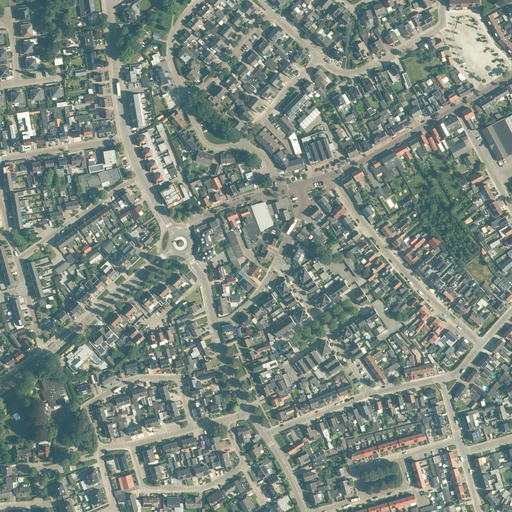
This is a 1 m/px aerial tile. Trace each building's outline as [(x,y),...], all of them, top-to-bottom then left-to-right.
[(77,0),(78,0),(81,16),(80,17),(81,17),(91,16),(90,13),(94,12),(92,0),(77,0)] [(228,0),(226,2),(232,8),(233,8),(235,6),(228,0)] [(298,0),(295,4),(290,10),(292,12),(294,10),(297,7),(297,6),(302,1),(301,0),(300,0),(298,0)] [(318,0),(314,5),(319,10),(323,6),(325,9),(332,2),(330,0),(318,0)] [(384,0),(385,2),(387,8),(387,7),(388,11),(392,10),(392,9),(398,7),(395,0),(384,0)] [(424,9),(427,7),(431,5),(428,0),(423,0),(417,3),(416,2),(413,4),(415,9),(419,7),(422,5),(424,9)] [(251,2),(247,6),(254,13),(256,10),(257,11),(259,10),(251,2)] [(21,9),(19,9),(20,20),(29,19),(28,10),(37,9),(36,3),(20,5),(21,9)] [(215,12),(209,6),(205,3),(203,5),(204,6),(202,8),(209,14),(211,12),(213,14),(215,12)] [(386,11),(385,8),(384,5),(382,5),(381,3),(373,6),(378,18),(380,17),(381,17),(387,15),(385,11),(386,11)] [(328,19),(333,14),(336,17),(342,11),(336,5),(333,8),(331,6),(324,14),(328,19)] [(238,14),(235,17),(243,24),(245,21),(246,22),(247,21),(243,16),(244,14),(239,10),(235,6),(233,8),(232,9),(238,14)] [(247,6),(243,10),(252,18),(253,16),(252,15),(254,13),(247,6)] [(136,20),(131,7),(123,10),(127,23),(136,20)] [(200,9),(201,10),(198,12),(205,18),(207,16),(209,18),(211,16),(209,14),(202,8),(201,7),(200,9)] [(292,12),(288,16),(293,20),(298,14),(298,13),(300,11),(301,11),(297,7),(294,10),(292,12)] [(226,15),(219,9),(217,11),(224,18),(224,17),(226,15)] [(361,18),(364,26),(370,24),(370,22),(373,21),(372,18),(373,18),(370,10),(362,13),(364,16),(361,18)] [(215,13),(222,20),(224,18),(217,11),(215,13)] [(298,14),(293,20),(297,23),(302,17),(300,15),(303,13),(300,11),(298,13),(298,14)] [(302,28),(306,32),(314,23),(310,20),(310,19),(310,18),(313,16),(317,19),(319,17),(313,11),(308,16),(301,23),(304,26),(302,28)] [(417,11),(410,15),(409,16),(410,19),(411,20),(416,17),(419,16),(418,15),(419,15),(417,11)] [(419,16),(416,17),(417,20),(418,20),(418,21),(423,18),(426,24),(434,20),(430,13),(426,15),(425,13),(422,15),(421,14),(419,15),(419,16)] [(345,14),(339,20),(342,23),(340,26),(342,28),(351,19),(345,14)] [(485,18),(488,24),(495,20),(492,14),(485,18)] [(193,18),(191,20),(198,26),(200,24),(202,26),(204,24),(194,15),(192,17),(193,18)] [(232,21),(236,25),(240,29),(242,27),(241,26),(243,24),(235,17),(232,21)] [(416,17),(411,20),(411,21),(415,27),(416,27),(420,25),(418,21),(418,20),(417,20),(416,17)] [(188,24),(196,32),(200,28),(198,26),(191,20),(190,19),(189,21),(190,22),(188,24)] [(32,36),(31,27),(38,26),(37,20),(23,22),(23,25),(21,26),(22,37),(32,36)] [(213,29),(215,27),(209,20),(206,23),(213,29)] [(498,26),(495,20),(488,24),(491,30),(498,26)] [(65,21),(53,23),(55,31),(67,29),(65,21)] [(332,24),(330,27),(332,30),(338,24),(335,21),(332,24)] [(415,27),(411,21),(409,22),(407,21),(403,23),(404,26),(409,34),(414,31),(412,29),(415,28),(415,27)] [(213,29),(206,23),(204,25),(211,31),(213,29)] [(314,23),(306,32),(310,36),(318,27),(314,23)] [(228,25),(225,29),(232,35),(234,33),(235,34),(237,32),(228,25)] [(404,37),(409,34),(404,26),(399,29),(404,37)] [(491,30),(495,36),(502,32),(498,26),(491,30)] [(282,34),(283,36),(284,36),(286,33),(280,27),(278,30),(276,28),(272,32),(278,38),(282,34)] [(376,28),(373,29),(379,39),(382,38),(380,35),(376,28)] [(185,31),(186,32),(184,34),(190,41),(192,38),(194,40),(196,38),(186,29),(185,31)] [(232,35),(225,29),(221,33),(229,41),(231,39),(230,38),(232,35)] [(85,48),(94,47),(92,31),(80,33),(80,38),(84,38),(85,48)] [(275,41),(278,38),(272,32),(268,36),(270,38),(275,42),(275,41)] [(394,42),(399,39),(394,32),(389,34),(394,42)] [(495,36),(498,41),(505,37),(502,32),(495,36)] [(182,36),(180,39),(186,45),(189,42),(191,44),(192,43),(190,41),(184,34),(183,33),(181,35),(182,36)] [(323,36),(321,34),(315,40),(319,44),(327,36),(325,34),(323,36)] [(333,42),(339,36),(337,34),(332,39),(332,38),(331,39),(327,35),(327,36),(319,44),(323,48),(325,45),(328,48),(333,42)] [(389,45),(394,42),(389,34),(385,37),(389,45)] [(370,44),(366,38),(365,35),(362,37),(367,46),(370,44)] [(219,37),(215,42),(222,48),(224,46),(225,47),(227,45),(219,37)] [(505,37),(498,41),(503,47),(509,41),(505,37)] [(270,38),(269,40),(270,41),(274,45),(277,48),(278,48),(282,52),(284,50),(276,42),(275,41),(275,42),(270,38)] [(292,38),(286,44),(288,46),(294,40),(292,38)] [(24,44),(24,47),(24,53),(34,51),(33,45),(38,44),(37,39),(24,40),(24,44)] [(268,50),(272,46),(264,39),(262,41),(263,42),(261,44),(268,50)] [(431,48),(432,49),(435,47),(436,49),(443,45),(440,39),(435,42),(434,39),(428,42),(428,43),(425,44),(425,46),(425,47),(426,48),(425,48),(426,49),(427,48),(429,47),(430,49),(431,48)] [(294,40),(288,46),(290,48),(293,46),(296,42),(294,40)] [(375,43),(379,50),(384,48),(379,40),(375,43)] [(328,48),(331,51),(331,50),(334,53),(332,56),(338,61),(341,57),(343,55),(343,54),(344,53),(344,51),(341,48),(339,48),(337,50),(334,47),(336,45),(337,43),(335,41),(333,42),(328,48)] [(511,44),(509,41),(503,47),(508,52),(511,47),(511,44)] [(211,46),(219,53),(221,51),(220,50),(222,48),(215,42),(211,46)] [(355,53),(360,61),(367,57),(364,51),(367,49),(365,45),(363,42),(356,46),(359,51),(355,53)] [(370,45),(374,53),(379,50),(375,43),(370,45)] [(268,50),(261,44),(259,46),(258,45),(256,47),(264,54),(265,54),(268,50)] [(198,59),(194,55),(190,51),(184,46),(185,47),(182,49),(184,51),(179,56),(183,59),(181,61),(183,64),(185,62),(186,62),(190,57),(192,59),(193,58),(196,61),(198,59)] [(284,50),(282,52),(289,58),(290,59),(292,57),(286,51),(290,48),(288,46),(284,50)] [(299,49),(300,50),(296,54),(302,60),(306,56),(304,53),(306,51),(301,47),(299,49)] [(202,51),(201,50),(199,49),(196,51),(197,52),(196,52),(194,55),(198,59),(198,58),(200,56),(201,55),(199,54),(202,51)] [(209,51),(205,55),(212,61),(214,59),(215,60),(217,58),(209,51)] [(262,55),(260,57),(253,51),(251,52),(252,53),(250,56),(257,62),(261,59),(265,63),(264,63),(266,64),(263,67),(266,70),(268,67),(271,64),(267,60),(262,55)] [(445,62),(447,69),(454,67),(453,64),(451,57),(446,58),(445,57),(446,57),(444,51),(438,53),(440,59),(441,58),(443,62),(445,62)] [(282,53),(280,56),(283,59),(284,58),(287,61),(289,58),(282,52),(282,53)] [(99,68),(98,63),(98,59),(95,59),(94,53),(91,54),(91,53),(86,54),(88,70),(97,69),(96,68),(99,68)] [(157,54),(152,55),(154,60),(151,61),(153,65),(155,64),(160,62),(157,54)] [(302,60),(296,54),(293,58),(299,64),(302,60)] [(27,60),(26,60),(26,64),(27,69),(36,68),(35,61),(40,61),(39,55),(26,57),(27,60)] [(210,66),(211,64),(210,63),(212,61),(205,55),(202,59),(210,66)] [(254,66),(257,62),(250,56),(248,58),(247,57),(245,59),(254,66)] [(54,58),(55,65),(63,64),(62,57),(54,58)] [(288,61),(284,65),(291,72),(293,70),(295,71),(296,69),(288,61)] [(241,65),(239,68),(246,74),(250,70),(242,62),(240,64),(241,65)] [(191,72),(187,76),(193,82),(199,75),(196,72),(199,69),(195,65),(193,63),(192,65),(188,69),(191,72)] [(390,69),(387,71),(394,83),(397,81),(394,76),(401,72),(400,70),(401,70),(398,65),(397,65),(396,63),(389,67),(390,69)] [(7,67),(6,64),(0,64),(0,77),(9,76),(8,71),(7,67)] [(131,72),(126,72),(124,72),(125,75),(126,75),(127,82),(136,81),(135,74),(137,74),(136,70),(142,69),(141,64),(130,66),(131,72)] [(284,65),(281,69),(289,77),(290,75),(289,74),(291,72),(284,65)] [(66,74),(71,76),(75,68),(70,66),(66,74)] [(161,67),(156,69),(153,70),(149,71),(152,76),(155,75),(159,86),(168,83),(166,77),(165,78),(163,74),(164,74),(161,67)] [(234,71),(243,78),(246,74),(239,68),(237,70),(236,69),(234,71)] [(461,86),(463,89),(465,93),(466,95),(476,89),(473,84),(469,82),(460,73),(456,69),(450,72),(452,77),(454,80),(456,84),(461,86)] [(320,70),(315,75),(317,78),(319,80),(317,83),(322,88),(328,82),(324,79),(326,76),(320,70)] [(387,78),(388,78),(386,71),(382,73),(381,71),(377,73),(376,73),(375,73),(374,74),(374,75),(378,83),(382,82),(382,83),(384,83),(384,84),(384,85),(383,86),(385,89),(391,85),(387,78)] [(453,89),(449,91),(444,84),(449,80),(447,78),(444,72),(438,75),(434,78),(445,94),(451,102),(458,98),(456,94),(454,92),(453,89)] [(273,77),(280,84),(283,81),(284,82),(285,81),(277,73),(273,77)] [(103,74),(98,75),(98,74),(89,75),(89,79),(98,78),(99,82),(104,81),(103,74)] [(236,86),(239,82),(235,78),(231,74),(229,76),(231,77),(228,79),(236,86)] [(434,97),(434,96),(436,100),(437,100),(439,104),(441,103),(444,107),(451,102),(445,94),(434,78),(434,76),(431,78),(434,83),(434,84),(433,83),(428,86),(427,84),(426,85),(434,97)] [(273,77),(270,81),(278,89),(280,87),(278,86),(280,84),(273,77)] [(226,81),(225,80),(224,82),(232,90),(236,86),(228,79),(226,81)] [(360,83),(359,84),(365,93),(371,89),(372,92),(375,90),(373,86),(370,79),(367,81),(366,80),(363,81),(362,80),(359,82),(360,83)] [(305,94),(308,96),(311,93),(310,92),(313,90),(311,89),(314,86),(309,81),(304,86),(306,88),(303,91),(305,94)] [(428,95),(429,98),(428,99),(435,112),(440,109),(438,104),(437,102),(433,97),(434,97),(426,85),(424,82),(421,83),(424,89),(427,94),(428,96),(428,95)] [(105,86),(99,87),(98,86),(92,87),(92,92),(99,91),(99,94),(106,94),(105,86)] [(215,92),(218,96),(221,98),(223,95),(225,96),(228,93),(220,86),(215,92)] [(267,86),(263,90),(270,96),(272,94),(274,95),(275,93),(267,86)] [(465,93),(463,89),(461,86),(457,89),(458,92),(461,97),(466,95),(465,93)] [(60,96),(60,98),(64,97),(62,88),(59,88),(59,87),(55,88),(55,87),(50,88),(51,97),(60,96)] [(320,87),(317,90),(322,96),(324,98),(326,96),(325,94),(325,93),(325,92),(322,90),(320,87)] [(349,90),(346,91),(351,101),(352,101),(353,102),(355,101),(355,100),(355,99),(357,97),(358,98),(360,99),(362,98),(359,94),(360,94),(356,87),(353,89),(352,88),(351,88),(351,87),(348,89),(349,90)] [(504,88),(492,96),(495,101),(496,103),(500,101),(499,99),(506,95),(510,101),(509,101),(511,105),(511,99),(507,87),(504,88)] [(39,99),(39,104),(45,103),(43,90),(40,91),(40,90),(36,90),(31,91),(32,100),(39,99)] [(268,98),(270,96),(263,90),(260,94),(268,101),(269,99),(268,98)] [(384,100),(379,90),(375,92),(380,102),(383,108),(387,106),(384,100)] [(13,103),(19,102),(20,107),(25,106),(24,93),(20,93),(20,92),(17,93),(11,93),(13,103)] [(382,95),(386,103),(392,100),(388,92),(382,95)] [(236,102),(238,99),(235,96),(232,93),(229,96),(236,102)] [(300,93),(296,97),(304,105),(310,99),(308,96),(305,94),(303,96),(300,93)] [(341,94),(333,98),(338,107),(340,109),(343,107),(342,105),(346,103),(347,105),(350,103),(345,94),(342,96),(341,94)] [(215,96),(213,98),(211,96),(206,101),(212,107),(215,104),(217,106),(222,101),(215,96)] [(422,110),(426,117),(429,115),(434,112),(424,96),(423,97),(423,96),(421,97),(427,107),(422,110)] [(495,101),(492,96),(488,98),(480,103),(487,115),(491,113),(490,112),(492,112),(496,119),(502,116),(496,103),(495,101)] [(263,106),(264,105),(256,97),(253,101),(260,108),(262,105),(263,106)] [(296,97),(292,101),(300,109),(304,105),(296,97)] [(366,98),(362,100),(367,109),(371,116),(377,112),(375,109),(373,110),(371,107),(366,98)] [(101,104),(94,104),(95,108),(108,106),(107,99),(100,100),(101,104)] [(244,104),(243,103),(238,99),(236,102),(237,103),(236,104),(241,108),(239,109),(244,113),(241,116),(247,122),(252,117),(247,112),(249,110),(244,105),(244,104)] [(414,118),(415,118),(422,113),(417,105),(419,104),(416,99),(411,102),(414,107),(409,110),(414,118)] [(253,101),(249,105),(257,113),(258,111),(257,110),(260,108),(253,101)] [(292,101),(287,105),(296,113),(300,109),(292,101)] [(287,105),(283,109),(287,112),(284,115),(289,120),(296,113),(287,105)] [(470,108),(462,112),(473,131),(476,129),(470,118),(474,116),(470,108)] [(229,109),(227,111),(233,117),(235,114),(229,109)] [(102,114),(96,115),(96,119),(109,117),(108,110),(102,111),(102,114)] [(187,125),(180,117),(181,115),(177,110),(168,118),(175,126),(173,128),(177,133),(179,131),(180,131),(187,125)] [(355,112),(344,118),(347,123),(357,117),(355,112)] [(381,122),(387,118),(390,117),(388,113),(381,117),(379,118),(381,122)] [(511,114),(505,119),(505,118),(482,130),(488,142),(492,150),(499,161),(511,154),(511,114)] [(392,115),(390,117),(387,118),(392,126),(392,127),(390,123),(395,133),(412,123),(410,119),(408,115),(400,119),(398,116),(394,118),(392,115)] [(278,121),(289,132),(293,128),(294,127),(284,116),(278,121)] [(444,124),(438,127),(440,131),(441,133),(444,139),(451,135),(450,134),(457,130),(462,127),(457,117),(456,116),(444,123),(444,124)] [(379,118),(374,122),(376,126),(382,123),(381,122),(379,118)] [(97,121),(91,122),(91,123),(91,124),(91,126),(92,133),(98,132),(98,133),(111,131),(111,129),(112,128),(112,126),(110,125),(110,123),(107,123),(107,122),(106,120),(100,121),(101,126),(98,127),(97,121)] [(243,125),(237,120),(232,126),(237,131),(243,125)] [(375,137),(373,138),(377,145),(382,142),(379,135),(377,132),(375,129),(377,128),(373,121),(373,120),(367,123),(375,137)] [(158,122),(159,125),(156,126),(159,132),(166,129),(163,123),(162,123),(161,121),(158,122)] [(388,133),(390,132),(392,136),(396,134),(395,133),(390,123),(384,126),(388,133)] [(60,140),(67,139),(66,133),(68,133),(68,132),(67,124),(62,125),(63,134),(60,134),(60,140)] [(75,130),(72,131),(73,138),(79,137),(78,130),(80,130),(79,125),(79,124),(75,124),(75,130)] [(85,125),(85,129),(83,129),(84,136),(91,135),(91,133),(92,133),(91,124),(85,125)] [(330,126),(333,131),(339,141),(344,138),(338,129),(336,130),(333,124),(330,126)] [(21,141),(20,137),(20,135),(18,136),(18,137),(16,138),(14,125),(6,126),(9,139),(12,138),(13,147),(20,146),(19,141),(21,141)] [(49,142),(55,141),(55,135),(56,135),(55,127),(55,126),(50,126),(51,136),(48,136),(49,142)] [(435,128),(430,131),(441,149),(444,148),(441,143),(441,142),(437,136),(439,135),(438,132),(436,129),(435,128)] [(270,152),(272,154),(283,143),(281,142),(279,145),(263,129),(256,137),(256,138),(257,137),(271,151),(270,152)] [(365,132),(364,129),(362,130),(364,133),(368,140),(371,139),(366,131),(365,132)] [(28,131),(22,132),(23,139),(23,141),(24,146),(31,145),(30,140),(30,138),(29,136),(28,131)] [(137,138),(138,142),(151,138),(149,131),(139,135),(140,137),(137,138)] [(313,162),(314,164),(318,163),(318,162),(321,161),(321,163),(324,162),(323,160),(333,157),(333,158),(338,156),(331,137),(330,135),(329,134),(328,133),(327,133),(326,132),(325,132),(324,132),(322,132),(309,137),(309,136),(301,138),(311,166),(310,163),(313,162)] [(379,135),(382,142),(388,139),(384,132),(379,135)] [(190,139),(192,138),(189,135),(187,136),(185,134),(179,139),(190,152),(196,147),(190,139)] [(424,134),(418,137),(426,151),(428,150),(425,143),(428,142),(424,134)] [(143,148),(153,144),(151,138),(138,142),(140,147),(143,146),(143,148)] [(417,138),(409,143),(413,150),(416,148),(421,157),(422,157),(424,161),(428,159),(426,155),(417,138)] [(349,157),(350,157),(350,158),(359,154),(354,145),(351,139),(341,144),(343,150),(346,149),(349,157)] [(447,143),(446,144),(449,149),(450,149),(456,145),(452,139),(446,142),(447,143)] [(365,141),(359,144),(363,153),(369,149),(373,148),(369,141),(366,142),(365,141)] [(459,156),(460,157),(465,154),(464,153),(469,151),(464,141),(456,145),(450,149),(455,158),(459,156)] [(141,151),(143,156),(156,150),(153,144),(143,148),(144,150),(141,151)] [(408,160),(412,158),(404,145),(394,151),(395,152),(398,157),(404,154),(408,160)] [(116,163),(114,150),(103,152),(105,164),(116,163)] [(156,150),(143,156),(145,160),(148,158),(149,160),(158,156),(156,150)] [(277,160),(284,155),(281,150),(273,155),(277,160)] [(211,165),(214,155),(208,154),(208,155),(205,154),(205,153),(199,151),(196,161),(211,165)] [(395,152),(381,159),(383,163),(384,163),(388,171),(397,166),(401,172),(405,170),(398,157),(395,152)] [(234,154),(229,154),(229,155),(221,156),(221,158),(221,159),(222,164),(235,163),(234,154)] [(466,157),(465,154),(460,157),(461,160),(464,159),(468,166),(470,169),(474,166),(473,164),(473,163),(475,162),(471,155),(466,157)] [(284,155),(277,160),(280,164),(287,159),(284,155)] [(79,168),(86,167),(84,158),(80,158),(80,156),(71,157),(72,165),(79,164),(79,168)] [(147,164),(149,168),(161,163),(158,156),(149,160),(150,162),(147,164)] [(297,158),(297,160),(299,169),(305,167),(302,158),(300,159),(299,158),(299,157),(297,158)] [(66,164),(65,158),(58,159),(59,165),(63,165),(64,169),(66,168),(67,174),(70,174),(68,164),(66,164)] [(383,163),(381,159),(381,158),(372,163),(374,165),(370,167),(373,172),(381,168),(384,173),(385,173),(387,176),(390,174),(388,171),(384,163),(383,163)] [(287,159),(280,164),(280,165),(281,164),(283,167),(282,169),(285,171),(289,160),(287,159)] [(50,171),(54,171),(53,166),(52,160),(45,161),(46,167),(49,167),(50,171)] [(289,160),(285,171),(289,172),(290,170),(294,169),(294,170),(292,161),(289,160)] [(38,176),(41,175),(40,162),(39,162),(39,163),(37,163),(36,163),(32,163),(33,172),(37,171),(38,176)] [(89,166),(88,166),(89,169),(90,173),(104,170),(104,168),(104,167),(103,165),(103,163),(96,165),(89,166)] [(153,171),(154,173),(164,169),(161,163),(149,168),(150,172),(153,171)] [(211,179),(217,176),(218,175),(217,175),(220,166),(215,165),(213,174),(212,174),(211,179)] [(110,169),(110,170),(105,171),(105,170),(91,175),(91,173),(90,173),(87,174),(78,176),(83,199),(87,198),(85,188),(89,187),(89,188),(101,183),(102,187),(110,185),(111,186),(122,178),(120,174),(121,173),(120,171),(119,171),(118,168),(110,169)] [(152,177),(155,181),(167,175),(164,169),(154,173),(155,175),(152,177)] [(352,174),(357,182),(361,188),(366,184),(362,177),(364,175),(361,169),(352,174)] [(248,182),(245,183),(247,190),(253,188),(251,181),(255,180),(252,172),(246,174),(247,178),(248,182)] [(467,182),(467,181),(470,179),(470,180),(472,184),(483,178),(481,173),(478,175),(477,172),(458,182),(461,187),(467,183),(467,182)] [(350,194),(352,197),(355,194),(353,190),(353,188),(352,185),(357,182),(352,174),(341,181),(346,189),(350,194)] [(160,185),(170,181),(167,175),(155,181),(157,185),(159,183),(160,185)] [(221,175),(217,177),(222,187),(226,185),(221,175)] [(202,183),(199,176),(189,180),(192,187),(197,185),(202,183)] [(207,190),(210,196),(212,195),(215,202),(220,200),(217,193),(215,194),(212,189),(212,188),(211,188),(210,187),(214,185),(216,190),(222,187),(217,177),(217,176),(211,179),(203,182),(205,186),(206,185),(208,189),(208,188),(208,189),(207,190)] [(241,184),(240,180),(237,181),(241,192),(247,190),(245,183),(241,184)] [(227,188),(231,196),(238,193),(232,181),(228,182),(230,186),(227,188)] [(165,199),(177,191),(176,190),(177,189),(173,183),(169,186),(170,187),(161,192),(164,197),(165,199)] [(484,194),(490,191),(487,184),(481,187),(482,190),(478,193),(479,197),(482,195),(484,194)] [(185,187),(182,189),(185,197),(184,198),(185,200),(183,201),(184,201),(190,198),(185,187)] [(202,204),(204,208),(210,204),(203,190),(200,192),(202,196),(201,197),(202,200),(201,200),(203,203),(202,204)] [(169,206),(177,200),(178,202),(183,199),(179,193),(178,193),(177,191),(165,199),(166,200),(166,201),(169,206)] [(494,197),(490,191),(484,194),(488,200),(494,197)] [(23,195),(23,192),(10,194),(11,200),(18,199),(18,196),(23,195)] [(125,201),(131,197),(127,192),(122,196),(123,198),(121,199),(123,202),(125,201)] [(356,195),(352,198),(359,207),(363,205),(363,204),(361,201),(363,200),(358,193),(356,195)] [(66,210),(72,209),(71,202),(68,203),(67,197),(64,198),(66,210)] [(134,202),(131,197),(125,201),(129,206),(134,202)] [(318,201),(328,214),(333,209),(323,197),(318,201)] [(404,207),(412,203),(409,197),(401,202),(404,207)] [(271,204),(267,206),(271,215),(279,213),(282,221),(290,219),(288,210),(283,211),(279,201),(271,204)] [(495,201),(490,204),(493,210),(499,207),(495,201)] [(28,203),(12,206),(13,212),(20,210),(19,208),(25,207),(25,206),(29,206),(29,205),(28,203)] [(264,230),(279,238),(284,227),(282,226),(281,228),(275,225),(271,215),(267,206),(266,203),(255,206),(264,230)] [(342,204),(338,206),(331,212),(336,219),(341,215),(342,214),(345,211),(343,209),(345,207),(342,204)] [(371,215),(374,213),(371,208),(373,207),(370,204),(369,205),(365,207),(364,206),(362,208),(363,210),(362,210),(370,222),(373,220),(373,218),(371,215)] [(470,213),(477,207),(475,204),(467,210),(470,213)] [(112,212),(111,210),(108,206),(103,210),(107,215),(110,214),(114,220),(117,218),(112,212)] [(135,220),(139,217),(143,214),(137,206),(131,211),(134,215),(132,216),(135,220)] [(249,238),(259,233),(264,230),(255,206),(248,207),(240,210),(242,215),(245,222),(243,223),(244,225),(246,228),(249,238)] [(51,220),(57,219),(56,213),(53,213),(52,207),(48,208),(51,220)] [(321,211),(317,207),(313,210),(320,218),(323,215),(321,212),(321,211)] [(499,207),(493,210),(497,217),(503,213),(499,207)] [(118,216),(120,219),(122,222),(127,219),(125,216),(130,212),(128,209),(118,216)] [(103,210),(99,213),(106,223),(109,221),(105,217),(107,215),(103,210)] [(234,231),(238,229),(235,222),(240,220),(236,210),(226,214),(229,221),(232,228),(233,230),(234,230),(234,231)] [(320,218),(313,210),(309,213),(314,219),(314,218),(317,221),(320,218)] [(99,213),(94,216),(98,222),(100,220),(102,219),(99,213)] [(29,218),(29,215),(28,215),(24,216),(24,215),(21,216),(14,218),(15,223),(22,222),(21,219),(29,218)] [(224,228),(232,246),(238,259),(245,256),(233,230),(232,228),(231,230),(229,230),(226,223),(227,222),(224,215),(219,218),(219,217),(219,218),(221,223),(224,228)] [(99,234),(100,233),(99,231),(100,230),(95,224),(98,222),(94,216),(89,220),(98,233),(99,234)] [(345,226),(351,222),(347,216),(336,224),(334,221),(331,223),(330,224),(335,232),(340,229),(337,225),(338,224),(339,226),(343,223),(345,226)] [(502,219),(501,217),(491,223),(494,227),(499,224),(501,226),(508,222),(505,217),(502,219)] [(208,223),(199,227),(203,233),(212,228),(212,229),(215,228),(218,234),(223,232),(219,226),(220,226),(219,224),(221,223),(219,218),(208,223)] [(382,218),(379,220),(375,223),(378,226),(384,221),(382,218)] [(98,233),(89,220),(84,223),(88,229),(90,227),(95,235),(98,233)] [(410,223),(407,220),(399,227),(402,230),(410,223)] [(350,234),(349,232),(355,228),(351,222),(345,226),(344,227),(346,230),(343,231),(344,233),(343,234),(340,229),(335,232),(338,237),(337,237),(340,241),(342,239),(345,237),(345,238),(350,234)] [(381,229),(384,233),(389,229),(387,227),(390,224),(388,222),(382,227),(382,228),(381,229)] [(83,233),(83,232),(86,237),(89,235),(86,231),(88,229),(84,223),(79,227),(83,233)] [(314,225),(308,230),(312,234),(313,236),(315,239),(319,243),(325,238),(321,234),(314,225)] [(511,232),(511,229),(510,227),(508,228),(507,226),(499,231),(503,238),(507,235),(507,236),(511,232)] [(213,244),(218,243),(215,234),(215,235),(212,229),(212,228),(203,233),(199,227),(197,228),(196,229),(195,230),(195,231),(196,232),(198,236),(199,235),(201,241),(200,242),(199,242),(199,244),(199,247),(200,247),(200,246),(202,245),(203,249),(203,252),(203,253),(201,254),(205,261),(208,259),(208,261),(213,258),(217,256),(213,244)] [(389,229),(384,233),(388,238),(389,236),(390,237),(396,232),(392,227),(389,229)] [(125,228),(120,232),(124,236),(129,242),(133,238),(127,233),(128,232),(125,228)] [(129,228),(127,230),(130,233),(133,237),(138,234),(136,230),(132,232),(129,228)] [(250,249),(254,247),(251,243),(250,240),(249,238),(246,228),(243,229),(245,235),(244,235),(250,249)] [(300,232),(304,235),(307,237),(310,233),(303,228),(300,232)] [(81,237),(75,229),(71,233),(74,238),(77,236),(79,239),(81,237)] [(436,235),(433,232),(430,229),(429,230),(427,231),(430,235),(433,238),(436,235)] [(354,241),(355,240),(356,243),(361,239),(359,237),(361,236),(357,231),(350,236),(352,238),(347,242),(349,244),(354,240),(354,241)] [(475,236),(479,242),(485,239),(480,232),(475,235),(475,236)] [(76,244),(72,240),(74,238),(71,233),(66,236),(73,246),(76,244)] [(259,233),(249,238),(252,239),(253,240),(264,245),(265,242),(265,241),(259,238),(256,237),(257,236),(259,235),(259,233)] [(296,238),(300,241),(305,245),(308,240),(305,238),(299,233),(296,238)] [(152,240),(147,234),(145,235),(144,234),(134,240),(139,248),(143,246),(142,244),(143,243),(146,246),(146,245),(147,246),(149,244),(148,244),(152,240)] [(268,235),(266,239),(267,239),(270,241),(268,243),(269,244),(270,244),(274,246),(276,244),(277,240),(273,238),(268,235)] [(442,242),(436,235),(433,238),(428,242),(434,248),(438,245),(441,242),(442,242)] [(66,236),(61,240),(65,245),(67,244),(70,248),(73,246),(66,236)] [(396,247),(404,241),(399,236),(393,241),(394,242),(392,243),(396,247)] [(415,236),(409,241),(412,244),(418,239),(415,236)] [(416,248),(425,240),(422,236),(413,244),(416,248)] [(488,246),(484,248),(486,252),(492,248),(500,243),(498,239),(490,245),(488,246)] [(56,243),(59,249),(65,245),(61,240),(56,243)] [(253,242),(251,243),(254,247),(257,246),(258,247),(257,249),(264,253),(263,256),(268,259),(271,252),(266,250),(267,247),(264,245),(253,240),(252,242),(253,242)] [(366,242),(365,242),(364,240),(358,245),(359,247),(362,251),(369,246),(366,242)] [(408,245),(406,243),(404,241),(396,247),(399,251),(401,250),(401,251),(408,245)] [(346,251),(355,244),(353,242),(348,246),(347,245),(344,248),(346,251)] [(91,249),(88,244),(82,248),(84,252),(85,254),(91,249)] [(129,244),(122,251),(128,258),(136,251),(129,244)] [(346,252),(347,253),(348,255),(356,248),(354,245),(346,252)] [(242,269),(238,259),(232,246),(226,249),(232,262),(240,270),(242,269)] [(302,252),(307,255),(310,249),(303,246),(302,249),(294,246),(292,247),(291,249),(290,250),(301,255),(302,252)] [(109,255),(103,247),(101,249),(99,251),(106,258),(109,255)] [(96,249),(86,256),(90,261),(94,258),(96,261),(102,257),(100,253),(100,254),(96,249)] [(365,254),(370,261),(377,256),(373,252),(371,249),(365,254)] [(405,255),(404,257),(407,261),(415,254),(411,249),(405,254),(405,255)] [(294,262),(295,264),(293,266),(296,270),(301,266),(298,261),(301,255),(290,250),(290,251),(289,252),(289,254),(289,255),(289,256),(295,259),(294,262)] [(431,251),(423,258),(426,262),(434,255),(431,251)] [(415,254),(407,261),(411,265),(413,263),(413,264),(420,259),(421,256),(417,252),(415,254)] [(110,257),(119,266),(126,259),(120,253),(116,257),(113,255),(110,257)] [(75,260),(70,254),(65,257),(70,264),(75,260)] [(499,267),(504,272),(507,270),(508,269),(511,265),(511,258),(511,257),(499,267)] [(379,270),(381,269),(385,265),(381,261),(381,262),(378,258),(372,263),(375,266),(372,269),(374,271),(367,278),(370,281),(378,274),(377,272),(379,270)] [(438,268),(444,262),(441,259),(434,265),(438,268)] [(107,261),(102,266),(105,269),(103,271),(109,277),(115,272),(111,269),(110,268),(112,266),(107,261)] [(424,261),(420,264),(417,268),(416,270),(420,274),(428,266),(424,261)] [(444,262),(438,268),(441,272),(447,266),(444,262)] [(3,272),(10,271),(8,264),(2,266),(3,272)] [(246,264),(241,270),(247,275),(249,273),(255,277),(257,278),(260,274),(258,273),(261,269),(255,265),(252,268),(250,267),(246,264)] [(428,266),(420,274),(423,278),(425,276),(426,277),(433,270),(428,266)] [(214,269),(217,280),(225,278),(222,267),(214,269)] [(296,273),(300,278),(308,272),(304,267),(296,273)] [(380,279),(385,285),(389,282),(387,280),(393,275),(389,271),(386,268),(382,273),(379,275),(380,275),(382,278),(380,279)] [(247,275),(241,270),(238,273),(243,277),(238,282),(242,285),(241,286),(247,292),(253,286),(247,281),(250,278),(247,275)] [(5,279),(12,277),(10,271),(3,272),(5,279)] [(41,276),(44,275),(43,271),(40,272),(37,273),(30,275),(32,281),(39,279),(38,276),(41,275),(41,276)] [(303,283),(304,283),(312,278),(308,272),(300,278),(303,283)] [(430,281),(428,283),(432,287),(440,279),(441,278),(442,277),(437,273),(429,280),(430,281)] [(181,276),(179,274),(175,278),(181,285),(185,281),(187,283),(189,281),(183,274),(181,276)] [(446,280),(449,283),(454,277),(451,274),(446,280)] [(499,274),(497,276),(498,277),(500,280),(501,281),(504,283),(505,284),(509,281),(506,278),(504,276),(502,274),(501,274),(500,276),(499,274)] [(59,275),(54,278),(54,280),(57,290),(60,288),(61,290),(65,287),(64,285),(63,286),(59,281),(61,280),(59,275)] [(93,276),(90,279),(89,280),(93,284),(97,289),(102,284),(96,278),(95,278),(93,276)] [(12,277),(5,279),(7,285),(13,283),(12,277)] [(395,288),(390,293),(392,296),(397,291),(396,289),(401,284),(395,277),(390,283),(389,282),(385,285),(382,288),(386,291),(392,285),(395,288)] [(173,284),(171,286),(169,284),(177,292),(179,290),(178,289),(181,285),(175,278),(171,282),(173,284)] [(304,283),(308,288),(315,283),(312,278),(304,283)] [(432,287),(436,290),(438,289),(438,290),(444,284),(440,279),(432,287)] [(89,280),(85,284),(82,281),(79,284),(86,291),(88,289),(92,293),(95,291),(96,292),(97,290),(97,289),(93,284),(89,280)] [(349,288),(346,284),(343,280),(338,283),(344,292),(349,288)] [(285,281),(276,287),(280,292),(288,286),(285,281)] [(487,293),(490,295),(491,296),(493,294),(492,293),(489,291),(491,289),(488,285),(489,284),(486,281),(481,286),(488,292),(487,293)] [(501,281),(497,285),(504,292),(504,293),(500,297),(502,299),(505,302),(507,300),(508,301),(511,296),(511,294),(507,290),(509,288),(507,287),(505,284),(504,283),(501,281)] [(318,288),(315,283),(308,288),(311,293),(318,288)] [(338,295),(344,292),(338,283),(333,287),(338,295)] [(169,284),(167,287),(165,285),(161,288),(168,295),(170,293),(172,296),(177,292),(169,284)] [(225,284),(223,284),(218,285),(220,294),(222,293),(222,296),(231,296),(229,286),(225,287),(225,284)] [(469,286),(466,284),(458,292),(461,295),(469,286)] [(292,291),(288,286),(280,292),(283,297),(291,292),(292,291)] [(441,295),(445,299),(452,291),(453,290),(455,288),(453,286),(451,288),(450,287),(449,288),(448,287),(442,293),(443,294),(441,295)] [(466,296),(473,288),(470,286),(463,293),(466,296)] [(327,291),(330,295),(333,299),(338,295),(333,287),(327,291)] [(396,295),(401,301),(402,300),(404,298),(410,293),(406,289),(403,287),(396,295)] [(159,294),(157,296),(160,300),(163,303),(167,299),(166,297),(168,295),(161,288),(157,292),(159,294)] [(35,292),(37,298),(44,296),(47,295),(49,295),(48,291),(47,289),(42,290),(35,292)] [(84,289),(80,293),(86,299),(90,295),(84,289)] [(355,296),(359,301),(366,296),(363,291),(362,291),(361,289),(358,291),(360,293),(355,296)] [(453,290),(452,291),(445,299),(449,303),(451,301),(451,302),(458,295),(453,290)] [(294,297),(291,292),(283,297),(287,302),(294,297)] [(82,303),(86,299),(80,293),(76,297),(82,303)] [(146,297),(153,304),(154,306),(158,302),(160,300),(157,296),(154,293),(152,295),(150,293),(146,297)] [(320,297),(326,305),(331,302),(330,301),(325,293),(320,297)] [(272,294),(266,297),(272,305),(277,301),(272,294)] [(370,301),(366,296),(359,301),(362,306),(367,303),(368,305),(370,303),(369,301),(370,301)] [(409,303),(410,304),(413,307),(419,301),(415,298),(412,296),(408,301),(406,300),(404,302),(400,306),(403,309),(407,305),(409,303)] [(38,300),(40,307),(46,305),(45,302),(48,301),(47,297),(38,300)] [(144,303),(142,305),(148,311),(150,309),(149,308),(153,304),(146,297),(142,301),(144,303)] [(266,297),(261,301),(266,308),(272,305),(266,297)] [(294,297),(287,302),(290,307),(298,302),(294,297)] [(321,309),(326,305),(320,297),(315,300),(321,309)] [(69,302),(71,304),(77,310),(81,307),(73,298),(69,302)] [(218,299),(221,315),(229,313),(229,312),(232,311),(231,303),(228,304),(227,304),(226,298),(223,299),(223,298),(218,299)] [(458,311),(463,306),(466,302),(461,298),(461,299),(455,305),(456,306),(454,307),(456,309),(456,310),(457,311),(458,311)] [(482,298),(481,299),(477,304),(480,306),(482,304),(485,307),(486,306),(488,304),(482,298)] [(11,301),(13,305),(13,307),(20,305),(18,299),(11,301)] [(504,305),(501,301),(499,299),(496,302),(494,301),(491,304),(495,307),(495,306),(499,310),(504,305)] [(466,302),(463,306),(458,311),(462,315),(464,313),(465,314),(470,308),(468,305),(465,308),(463,306),(467,302),(466,302)] [(391,309),(394,312),(400,306),(397,303),(391,309)] [(486,306),(490,309),(493,313),(496,310),(489,303),(488,304),(486,306)] [(77,310),(71,304),(67,308),(73,314),(77,310)] [(132,304),(127,308),(134,315),(136,313),(138,314),(139,313),(142,311),(136,304),(133,306),(132,304)] [(198,311),(195,304),(184,309),(185,312),(189,310),(190,314),(192,313),(198,311)] [(21,312),(20,305),(13,307),(14,310),(10,311),(11,314),(15,313),(21,312)] [(421,307),(415,312),(418,315),(420,312),(423,314),(427,309),(423,306),(422,307),(421,307)] [(252,314),(256,318),(256,319),(265,329),(270,327),(269,325),(269,324),(260,314),(262,311),(258,307),(253,312),(254,312),(252,314)] [(130,318),(134,315),(127,308),(123,312),(125,314),(123,315),(123,316),(129,321),(130,322),(132,320),(130,318)] [(304,308),(298,312),(304,320),(309,317),(304,308)] [(374,309),(369,312),(374,320),(380,316),(374,309)] [(427,309),(423,314),(420,317),(425,321),(430,315),(431,313),(427,309)] [(62,310),(56,316),(55,317),(58,323),(60,320),(62,322),(63,322),(65,321),(64,320),(68,317),(62,310)] [(416,315),(413,311),(405,318),(408,321),(409,322),(412,318),(413,319),(416,315)] [(468,317),(469,318),(468,319),(472,323),(479,315),(474,311),(468,317)] [(23,318),(21,312),(15,313),(16,316),(12,317),(13,321),(23,318)] [(299,324),(304,320),(298,312),(293,315),(298,322),(299,324)] [(374,320),(369,312),(364,316),(369,323),(374,320)] [(117,314),(113,317),(120,324),(122,322),(124,325),(129,321),(123,316),(123,315),(121,314),(119,316),(117,314)] [(240,320),(246,326),(249,323),(251,325),(254,322),(246,314),(240,320)] [(181,319),(176,321),(178,324),(177,324),(178,325),(184,321),(188,319),(189,319),(187,315),(181,318),(181,319)] [(291,315),(284,320),(290,329),(296,325),(295,324),(293,320),(294,320),(291,315)] [(479,315),(472,323),(476,326),(477,325),(478,325),(483,319),(481,317),(479,315)] [(120,324),(113,317),(109,321),(111,323),(109,325),(113,330),(115,332),(116,333),(120,329),(118,326),(120,324)] [(371,329),(362,317),(356,321),(360,326),(363,325),(368,332),(371,329)] [(25,324),(23,318),(13,321),(15,327),(19,326),(25,324)] [(434,325),(436,327),(440,322),(436,318),(435,320),(434,319),(428,325),(431,327),(434,325)] [(45,326),(43,328),(46,331),(48,329),(51,332),(56,327),(53,324),(55,322),(52,319),(50,321),(49,320),(48,319),(47,319),(47,320),(44,323),(43,323),(43,324),(44,325),(45,326)] [(284,320),(278,324),(284,333),(290,329),(284,320)] [(255,324),(260,330),(264,328),(258,321),(255,324)] [(415,330),(418,333),(426,324),(422,321),(418,326),(419,327),(415,330)] [(189,325),(192,331),(198,328),(195,322),(189,325)] [(359,330),(353,322),(348,326),(354,334),(359,330)] [(444,325),(440,322),(436,327),(433,329),(438,334),(444,328),(443,327),(444,325)] [(132,330),(128,334),(132,338),(136,335),(139,331),(137,329),(138,327),(135,324),(130,328),(132,330)] [(232,324),(222,326),(224,332),(225,332),(226,336),(237,334),(237,337),(241,336),(240,328),(236,329),(236,330),(233,330),(232,324)] [(278,337),(284,333),(278,324),(270,329),(274,334),(275,333),(278,337)] [(426,324),(421,330),(425,333),(427,331),(428,331),(430,329),(426,324)] [(348,325),(342,329),(348,337),(353,334),(348,326),(348,325)] [(100,330),(97,332),(97,333),(104,340),(106,342),(108,344),(109,345),(114,340),(115,341),(119,338),(107,326),(104,329),(103,327),(100,330)] [(168,330),(165,331),(167,340),(173,338),(172,333),(174,333),(173,326),(168,328),(168,330)] [(23,327),(17,329),(20,338),(26,336),(23,327)] [(192,331),(195,338),(201,335),(198,328),(192,331)] [(168,342),(167,340),(165,331),(164,329),(160,330),(160,332),(157,333),(158,338),(159,342),(160,345),(165,344),(165,343),(168,342)] [(348,337),(342,329),(337,333),(343,341),(348,337)] [(134,340),(138,344),(145,338),(143,336),(144,334),(141,330),(139,331),(136,335),(138,337),(134,340)] [(444,345),(446,342),(450,338),(454,333),(450,330),(448,332),(447,331),(441,338),(442,338),(440,341),(444,345)] [(511,333),(508,330),(503,335),(507,339),(508,340),(511,337),(511,338),(511,333)] [(151,333),(152,335),(148,336),(151,345),(156,343),(155,338),(158,338),(157,333),(156,331),(151,333)] [(20,344),(13,335),(12,332),(11,333),(9,335),(11,339),(18,348),(21,346),(20,345),(20,344)] [(400,333),(410,345),(412,343),(402,332),(400,333)] [(94,341),(91,344),(102,355),(106,351),(104,348),(103,348),(108,344),(106,342),(104,340),(97,333),(92,338),(91,338),(92,339),(94,341)] [(454,333),(450,338),(446,342),(451,347),(457,340),(456,339),(458,337),(454,333)] [(396,334),(392,336),(397,342),(401,347),(405,352),(408,350),(404,345),(405,344),(404,344),(405,343),(401,338),(400,339),(396,334)] [(248,338),(243,340),(246,348),(251,346),(250,344),(254,343),(252,338),(248,339),(248,338)] [(378,338),(372,342),(370,339),(367,341),(369,343),(372,348),(380,342),(378,338)] [(21,346),(23,349),(25,347),(28,352),(29,351),(29,352),(32,350),(31,349),(34,347),(27,339),(24,341),(21,344),(20,344),(20,345),(21,346)] [(505,343),(500,339),(495,344),(500,349),(500,348),(502,350),(504,352),(506,354),(509,351),(503,346),(505,343)] [(192,352),(193,353),(206,347),(203,340),(198,343),(199,346),(193,348),(194,351),(192,352)] [(322,361),(322,362),(323,362),(333,355),(330,351),(332,350),(326,341),(316,348),(316,349),(317,349),(318,351),(316,352),(322,361)] [(469,346),(463,341),(458,347),(455,345),(452,350),(457,354),(461,349),(464,352),(469,346)] [(270,342),(257,347),(258,352),(271,347),(270,342)] [(284,352),(292,347),(288,342),(284,345),(283,343),(280,345),(281,347),(284,352)] [(71,352),(66,356),(69,359),(67,361),(70,364),(69,365),(76,373),(79,370),(75,366),(82,359),(88,354),(89,356),(93,352),(88,347),(85,344),(73,354),(71,352)] [(361,349),(357,344),(350,349),(353,354),(361,349)] [(491,350),(495,354),(500,349),(495,344),(491,350)] [(8,348),(17,360),(23,356),(20,351),(17,354),(11,346),(8,348)] [(191,354),(193,358),(200,355),(199,354),(202,353),(204,356),(209,353),(206,347),(193,353),(191,354)] [(295,352),(292,347),(284,352),(288,357),(289,359),(292,357),(291,355),(295,352)] [(364,354),(361,349),(353,354),(357,359),(358,358),(364,354)] [(314,350),(308,354),(316,366),(322,362),(322,361),(316,352),(315,350),(314,350)] [(370,354),(368,355),(364,358),(368,364),(383,354),(382,353),(380,350),(371,356),(370,354)] [(161,357),(159,351),(156,352),(158,358),(160,357),(163,369),(171,367),(169,360),(164,361),(163,356),(161,357)] [(252,351),(248,352),(250,360),(256,358),(255,356),(258,355),(257,352),(253,353),(252,351)] [(8,352),(5,354),(8,358),(4,360),(8,365),(14,361),(8,352)] [(308,354),(302,359),(310,370),(316,366),(308,354)] [(323,362),(327,369),(339,361),(334,354),(333,355),(323,362)] [(385,357),(383,354),(368,364),(372,370),(378,366),(376,363),(385,357)] [(497,365),(490,360),(492,357),(487,354),(483,359),(494,368),(497,365)] [(412,355),(409,357),(410,363),(411,366),(411,368),(413,375),(420,373),(418,367),(415,368),(414,362),(412,355)] [(151,369),(158,367),(156,360),(155,356),(152,357),(153,360),(150,361),(150,359),(145,360),(145,361),(146,363),(147,368),(151,367),(151,369)] [(427,358),(424,359),(425,365),(426,372),(434,370),(433,365),(432,364),(430,364),(429,361),(428,361),(427,358)] [(268,370),(277,366),(279,365),(276,359),(263,364),(261,361),(255,363),(254,363),(254,364),(252,365),(255,372),(264,368),(264,367),(266,367),(268,370)] [(295,363),(296,363),(293,365),(296,370),(299,368),(303,374),(310,370),(302,359),(295,363)] [(494,368),(483,359),(478,365),(483,368),(485,366),(491,371),(494,368)] [(183,360),(176,362),(178,369),(185,367),(183,360)] [(104,361),(98,366),(101,370),(110,366),(104,361)] [(343,367),(339,361),(327,369),(331,375),(341,369),(343,367)] [(138,362),(125,365),(126,367),(127,372),(134,370),(134,371),(140,370),(139,367),(140,367),(140,366),(139,366),(139,365),(138,362)] [(205,370),(206,370),(211,369),(209,362),(199,364),(200,368),(204,367),(205,370)] [(380,369),(378,366),(372,370),(376,376),(384,371),(382,367),(380,369)] [(380,382),(386,378),(384,375),(390,371),(388,368),(384,371),(376,376),(380,382)] [(471,374),(480,382),(480,381),(476,378),(480,372),(475,368),(471,374)] [(260,384),(264,382),(265,382),(264,381),(268,379),(267,377),(266,374),(273,372),(272,369),(260,374),(261,375),(257,377),(260,384)] [(201,380),(213,377),(218,376),(216,370),(204,374),(200,375),(201,380)] [(46,384),(43,385),(45,391),(53,387),(53,385),(58,384),(57,382),(55,382),(51,375),(52,375),(52,374),(50,375),(49,371),(43,373),(44,377),(43,378),(45,382),(46,384)] [(113,374),(111,371),(100,377),(103,381),(105,386),(110,383),(116,379),(115,378),(113,375),(114,375),(113,374)] [(339,375),(334,379),(336,382),(339,380),(338,379),(340,377),(345,375),(343,372),(339,375)] [(271,383),(284,378),(282,375),(282,373),(280,374),(275,376),(275,378),(270,380),(271,383)] [(471,383),(474,380),(478,384),(480,382),(471,374),(467,380),(471,383)] [(312,379),(309,381),(310,383),(311,384),(314,383),(317,388),(317,387),(319,386),(320,385),(315,377),(312,379)] [(301,381),(304,389),(305,389),(304,386),(309,384),(307,378),(301,380),(301,381)] [(196,379),(188,381),(190,388),(196,386),(197,388),(202,387),(201,382),(197,383),(196,379)] [(277,382),(282,391),(287,388),(283,379),(277,382)] [(277,386),(275,382),(266,385),(266,387),(262,389),(265,396),(269,394),(268,390),(277,386)] [(54,397),(48,399),(49,403),(51,407),(53,406),(55,409),(61,407),(61,405),(65,403),(63,398),(61,399),(59,395),(63,393),(61,387),(64,386),(63,383),(60,385),(58,385),(56,386),(57,390),(52,392),(54,397)] [(45,391),(42,392),(45,400),(48,399),(54,397),(52,392),(57,390),(56,386),(58,385),(58,384),(53,385),(53,387),(45,391)] [(80,396),(87,394),(92,393),(90,384),(77,387),(78,389),(78,390),(80,396)] [(345,387),(347,393),(354,391),(352,384),(345,387)] [(464,393),(466,390),(468,387),(464,384),(459,390),(464,393)] [(484,396),(486,393),(474,384),(472,387),(484,396)] [(497,394),(494,388),(495,387),(495,386),(494,384),(485,395),(496,398),(497,394)] [(167,385),(160,387),(161,394),(169,392),(167,385)] [(153,396),(152,391),(158,389),(158,386),(156,387),(156,386),(151,387),(151,389),(148,390),(150,397),(153,396)] [(282,391),(278,393),(280,397),(287,394),(292,392),(292,391),(290,387),(290,386),(287,388),(282,391)] [(139,389),(141,396),(143,404),(146,403),(144,395),(147,394),(145,387),(139,389)] [(338,390),(340,396),(347,393),(345,387),(338,390)] [(193,398),(198,397),(201,396),(200,393),(204,392),(203,388),(191,392),(193,398)] [(132,391),(134,398),(141,396),(139,389),(132,391)] [(467,399),(469,397),(467,395),(464,393),(459,390),(455,395),(460,399),(462,396),(465,398),(467,399)] [(339,397),(336,391),(330,393),(332,399),(339,397)] [(169,392),(161,394),(163,400),(170,398),(169,392)] [(223,393),(218,395),(215,396),(212,396),(214,404),(210,405),(212,413),(220,411),(218,404),(221,404),(219,399),(224,397),(223,393)] [(332,399),(330,393),(323,396),(325,402),(332,399)] [(300,405),(302,411),(309,408),(307,402),(306,400),(306,399),(304,394),(298,397),(301,405),(300,405)] [(307,396),(312,407),(319,404),(316,398),(313,400),(311,394),(307,396)] [(409,402),(406,403),(407,409),(408,412),(408,413),(411,412),(411,409),(419,408),(419,407),(417,399),(414,399),(413,394),(407,395),(408,400),(409,402)] [(129,396),(122,398),(124,405),(125,405),(131,403),(129,396)] [(325,402),(323,396),(316,398),(319,404),(325,402)] [(280,397),(271,400),(274,407),(279,405),(280,405),(279,402),(282,401),(281,399),(280,397)] [(403,405),(403,404),(403,403),(402,402),(401,397),(396,398),(397,403),(397,406),(400,405),(402,413),(405,413),(403,405)] [(111,402),(106,404),(107,407),(112,406),(114,411),(117,410),(113,398),(110,399),(111,402)] [(124,405),(122,398),(116,399),(118,407),(121,406),(123,410),(126,409),(125,405),(124,405)] [(24,408),(22,405),(18,399),(9,405),(13,411),(16,409),(17,412),(20,415),(22,414),(20,411),(24,408)] [(389,407),(391,416),(396,415),(394,406),(392,406),(390,399),(385,400),(386,408),(389,407)] [(377,410),(378,412),(379,413),(382,413),(383,411),(380,401),(375,402),(376,410),(377,410)] [(469,406),(472,409),(473,409),(478,404),(474,401),(469,406)] [(168,404),(167,402),(157,404),(154,405),(155,410),(158,409),(157,408),(162,406),(168,404)] [(175,402),(168,404),(170,410),(177,408),(175,402)] [(194,403),(195,404),(198,417),(206,415),(203,407),(200,408),(198,402),(194,403)] [(436,403),(427,405),(428,409),(432,408),(433,411),(429,412),(430,415),(441,412),(439,405),(437,406),(436,403)] [(366,405),(360,407),(362,412),(363,416),(366,414),(368,419),(371,418),(371,417),(375,416),(371,405),(367,407),(366,405)] [(497,410),(490,412),(491,413),(491,415),(491,416),(505,412),(503,405),(498,406),(496,407),(497,410)] [(170,410),(167,411),(168,414),(171,413),(172,417),(179,415),(177,408),(170,410)] [(293,408),(277,414),(279,421),(285,419),(284,415),(294,412),(293,408)] [(351,412),(347,414),(349,418),(349,420),(354,419),(356,417),(358,421),(359,421),(360,423),(360,424),(360,426),(364,425),(361,415),(359,416),(358,414),(356,409),(351,411),(351,412)] [(377,411),(374,412),(379,429),(382,428),(377,411)] [(507,418),(505,412),(490,416),(491,419),(499,417),(500,420),(507,418)] [(107,420),(105,413),(98,415),(100,422),(107,420)] [(354,435),(351,427),(348,420),(347,420),(346,417),(347,416),(346,415),(346,416),(345,413),(339,416),(342,423),(345,422),(346,425),(345,425),(350,436),(354,435)] [(428,422),(428,420),(436,418),(442,416),(441,414),(433,416),(426,418),(422,419),(424,424),(428,422)] [(474,421),(472,414),(469,415),(463,417),(464,423),(474,421)] [(74,426),(70,416),(63,419),(66,428),(60,431),(62,436),(76,430),(75,426),(74,426)] [(431,424),(432,428),(438,426),(438,425),(444,423),(442,416),(436,418),(437,422),(431,424)] [(35,424),(31,418),(22,424),(26,430),(35,424)] [(158,418),(151,419),(153,426),(160,424),(158,418)] [(334,418),(328,420),(330,425),(331,427),(334,434),(339,432),(341,431),(338,424),(337,425),(336,422),(334,418)] [(151,419),(145,421),(147,428),(153,426),(151,419)] [(476,426),(474,421),(464,423),(466,429),(471,428),(472,428),(474,427),(476,427),(476,426)] [(324,427),(322,422),(317,424),(320,432),(323,430),(325,437),(330,435),(327,428),(325,429),(324,427)] [(111,423),(104,425),(106,431),(113,429),(111,423)] [(475,430),(478,429),(483,428),(487,427),(487,426),(486,423),(476,426),(476,427),(474,427),(472,428),(471,428),(466,429),(467,432),(475,430)] [(501,425),(500,423),(494,425),(496,429),(501,428),(502,431),(509,430),(507,423),(501,425)] [(135,427),(137,434),(143,433),(141,425),(135,427)] [(128,429),(130,436),(137,434),(135,427),(128,429)] [(249,433),(248,427),(238,429),(241,443),(247,442),(246,438),(244,438),(244,434),(249,433)] [(311,437),(312,441),(318,439),(314,429),(311,430),(310,427),(304,429),(308,438),(311,437)] [(439,432),(432,434),(433,437),(446,433),(444,427),(438,429),(439,432)] [(115,436),(113,429),(106,431),(108,438),(115,436)] [(475,432),(468,434),(470,440),(477,439),(476,435),(480,434),(479,430),(475,432)] [(418,434),(420,441),(426,439),(424,432),(418,434)] [(256,438),(252,440),(254,443),(260,439),(257,434),(254,435),(256,438)] [(412,436),(413,443),(420,441),(418,434),(412,436)] [(209,439),(211,445),(219,442),(218,436),(209,439)] [(405,438),(407,444),(413,443),(412,436),(405,438)] [(188,439),(191,448),(197,446),(194,437),(188,439)] [(394,441),(393,438),(390,439),(391,442),(393,449),(399,447),(397,440),(394,441)] [(399,439),(401,446),(407,444),(405,438),(399,439)] [(182,441),(185,450),(191,448),(188,439),(182,441)] [(305,445),(304,444),(302,440),(287,450),(290,454),(297,450),(296,450),(305,445)] [(305,443),(306,444),(302,447),(304,450),(310,445),(308,441),(305,443)] [(177,442),(171,444),(174,453),(174,454),(176,454),(176,452),(179,451),(177,442)] [(221,448),(219,442),(211,445),(212,451),(221,448)] [(391,442),(384,444),(386,450),(393,449),(391,442)] [(49,456),(48,443),(38,444),(38,449),(38,456),(42,456),(42,457),(49,456)] [(251,447),(252,450),(250,452),(254,458),(256,457),(257,457),(257,456),(261,454),(258,451),(262,448),(259,443),(251,447)] [(370,448),(367,449),(365,443),(362,444),(364,450),(365,456),(372,455),(370,448)] [(174,453),(171,444),(165,445),(167,454),(174,453)] [(380,452),(386,450),(384,444),(378,445),(380,452)] [(359,458),(365,456),(364,450),(360,451),(359,446),(356,446),(357,451),(359,458)] [(376,446),(370,448),(372,455),(378,453),(376,446)] [(308,457),(308,456),(313,454),(310,447),(305,450),(307,454),(296,459),(299,465),(304,463),(304,462),(308,461),(309,458),(308,457)] [(25,448),(25,449),(16,450),(17,459),(27,458),(27,455),(31,455),(31,448),(25,448)] [(353,460),(359,458),(357,451),(354,452),(353,448),(350,449),(353,460)] [(143,451),(145,457),(153,455),(151,449),(143,451)] [(326,456),(323,450),(311,456),(314,462),(326,456)] [(446,454),(443,455),(444,460),(447,460),(454,458),(452,452),(446,454)] [(227,453),(219,455),(220,461),(229,459),(227,453)] [(153,455),(145,457),(146,463),(148,463),(149,465),(155,464),(155,461),(153,455)] [(129,469),(127,462),(125,456),(117,458),(121,471),(125,470),(126,470),(126,469),(129,469)] [(481,457),(475,459),(476,466),(483,464),(483,463),(481,457)] [(255,469),(258,473),(261,478),(269,474),(269,473),(271,472),(271,471),(270,469),(269,468),(267,470),(264,465),(268,463),(265,458),(258,463),(260,466),(255,469)] [(447,460),(444,461),(446,467),(449,466),(451,466),(456,464),(454,458),(447,460)] [(511,462),(500,465),(499,462),(499,459),(496,460),(497,465),(498,469),(501,468),(511,464),(511,463),(511,462)] [(412,463),(414,470),(420,468),(419,461),(412,463)] [(483,464),(476,466),(478,472),(485,470),(484,467),(488,466),(487,462),(483,463),(483,464)] [(10,464),(0,464),(0,471),(2,471),(2,475),(11,474),(10,467),(10,464)] [(151,468),(152,474),(161,471),(159,465),(151,468)] [(207,466),(201,468),(203,476),(209,474),(207,466)] [(339,476),(345,474),(343,468),(336,469),(337,473),(333,474),(334,477),(339,476)] [(420,468),(414,470),(416,476),(422,474),(420,468)] [(450,470),(452,477),(459,475),(457,468),(450,470)] [(80,471),(84,480),(96,475),(96,474),(97,473),(95,470),(94,470),(94,469),(87,472),(86,469),(80,471)] [(189,469),(183,470),(185,479),(192,477),(189,469)] [(497,478),(501,477),(499,472),(499,471),(498,469),(490,471),(491,475),(496,473),(497,478)] [(162,477),(161,471),(152,474),(154,480),(162,477)] [(305,481),(310,479),(313,478),(317,477),(316,473),(312,475),(311,471),(303,473),(303,474),(304,474),(305,478),(306,477),(306,480),(305,480),(305,481)] [(280,474),(276,476),(268,480),(271,485),(282,478),(280,474)] [(416,476),(417,482),(424,480),(422,474),(416,476)] [(479,476),(481,482),(488,480),(486,474),(479,476)] [(84,480),(87,489),(93,486),(92,483),(98,481),(96,475),(97,475),(96,475),(84,480)] [(134,486),(132,480),(131,475),(122,477),(125,489),(134,486)] [(461,481),(459,475),(452,477),(454,483),(461,481)] [(417,482),(419,488),(422,488),(423,488),(423,487),(426,486),(425,483),(431,481),(433,488),(441,486),(439,480),(438,476),(436,477),(436,476),(434,477),(424,480),(417,482)] [(3,484),(3,488),(0,488),(0,496),(5,496),(5,497),(9,497),(9,491),(13,490),(12,483),(12,481),(12,478),(12,477),(5,477),(6,484),(3,484)] [(51,486),(54,492),(66,487),(62,479),(56,481),(57,484),(51,486)] [(442,479),(439,480),(441,486),(442,488),(445,488),(444,488),(448,486),(447,482),(443,483),(442,479)] [(492,486),(491,483),(492,483),(491,479),(488,480),(481,482),(483,489),(490,487),(492,486)] [(229,493),(235,489),(238,494),(245,490),(241,483),(240,484),(239,482),(240,482),(239,480),(226,487),(229,493)] [(348,487),(347,480),(340,482),(342,489),(348,487)] [(309,491),(313,490),(316,489),(315,486),(320,485),(319,481),(307,484),(309,491)] [(16,497),(22,496),(28,496),(28,487),(17,488),(16,482),(12,482),(13,490),(16,490),(16,497)] [(457,493),(464,491),(462,485),(457,486),(455,487),(456,490),(451,491),(452,495),(457,493)] [(273,486),(266,490),(271,499),(273,498),(274,497),(278,495),(273,486)] [(66,487),(54,492),(56,498),(62,496),(63,498),(69,496),(66,487)] [(348,487),(342,489),(344,495),(350,493),(348,487)] [(326,492),(328,499),(331,498),(330,492),(329,488),(322,490),(322,493),(326,492)] [(86,491),(89,500),(102,495),(99,489),(93,492),(92,489),(86,491)] [(502,496),(504,497),(508,491),(504,489),(500,492),(499,493),(502,496)] [(338,490),(332,491),(330,492),(331,498),(340,496),(338,490)] [(210,503),(212,507),(225,500),(219,491),(215,493),(216,494),(214,495),(214,494),(207,498),(210,503)] [(321,493),(319,494),(318,491),(315,492),(316,494),(310,496),(312,504),(319,502),(318,498),(322,496),(321,493)] [(459,501),(463,500),(463,498),(465,498),(464,491),(457,493),(459,501)] [(489,501),(495,497),(491,491),(485,496),(489,501)] [(134,494),(132,495),(132,494),(131,495),(126,496),(130,511),(132,511),(137,511),(140,511),(141,500),(137,500),(137,501),(136,501),(134,494)] [(104,501),(102,495),(89,500),(93,509),(99,506),(98,503),(104,501)] [(408,497),(410,503),(416,502),(416,500),(414,495),(408,497)] [(200,497),(195,497),(192,497),(192,499),(186,500),(186,502),(186,508),(200,508),(200,499),(200,497)] [(248,510),(248,511),(252,511),(253,511),(251,509),(254,507),(249,497),(240,502),(246,511),(248,510)] [(402,498),(404,505),(410,503),(408,497),(402,498)] [(495,497),(489,501),(493,506),(499,502),(495,497)] [(59,505),(61,511),(74,506),(70,498),(64,500),(65,503),(59,505)] [(158,507),(158,503),(158,498),(153,498),(153,499),(150,499),(148,499),(148,498),(144,498),(144,507),(158,507)] [(168,499),(163,499),(163,509),(169,509),(169,507),(175,507),(175,509),(176,511),(178,511),(180,511),(179,511),(183,511),(183,508),(183,503),(180,503),(180,499),(176,499),(174,499),(173,499),(173,498),(168,498),(168,499)] [(395,500),(397,507),(404,505),(402,498),(395,500)] [(389,502),(391,509),(397,507),(395,500),(389,502)] [(387,502),(381,504),(383,511),(382,511),(389,511),(390,511),(389,509),(387,502)] [(281,511),(277,503),(272,506),(273,508),(275,511),(281,511)] [(460,503),(454,505),(451,506),(453,511),(454,511),(456,511),(455,508),(461,506),(460,503)]
